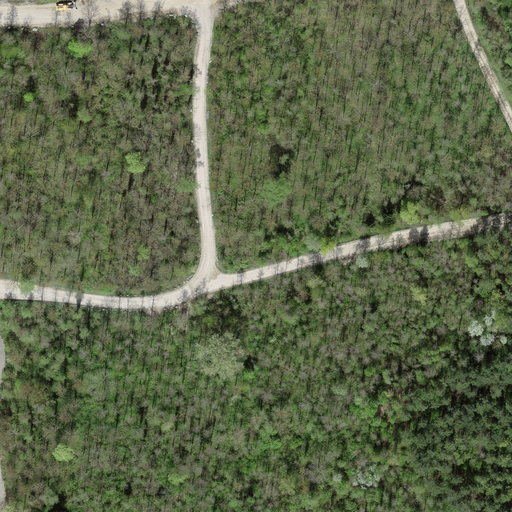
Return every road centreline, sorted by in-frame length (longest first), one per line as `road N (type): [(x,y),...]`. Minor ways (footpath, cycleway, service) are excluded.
road 1 (track): [(0,286),(142,303),(364,244),(511,219)]
road 2 (track): [(202,0),(203,284)]
road 3 (track): [(171,0),(0,13)]
